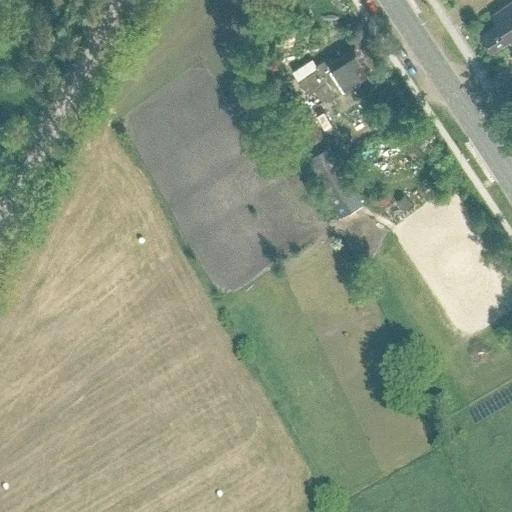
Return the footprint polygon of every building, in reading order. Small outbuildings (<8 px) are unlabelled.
[(491,48),(511,33),(511,0),(508,0),(492,11),(498,20),(480,32),(491,48)] [(378,44),(360,52),(369,71),(387,63),(378,44)] [(311,90),(314,88),(318,95),(328,97),(336,92),(366,72),(359,62),(363,59),(354,45),(328,62),(325,57),(315,63),(317,67),(302,77),(311,90)] [(307,110),(289,118),(300,143),(318,135),(307,110)] [(329,145),(308,157),(339,214),(361,202),(329,145)] [(402,191),(413,209),(430,198),(419,181),(402,191)]
